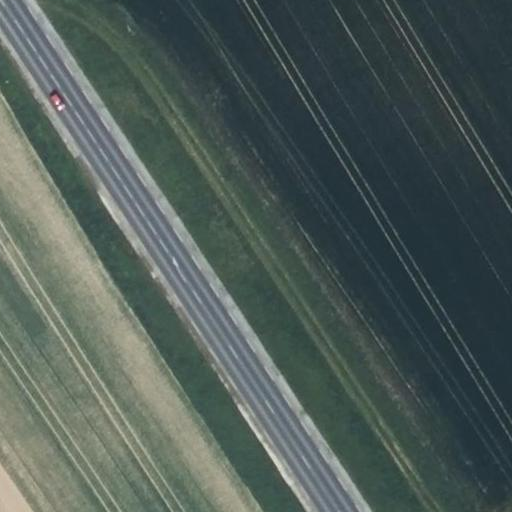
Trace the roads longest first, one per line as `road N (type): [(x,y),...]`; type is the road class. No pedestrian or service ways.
road 1 (track): [(48,0),(113,24),(436,511)]
road 2 (primary): [(340,511),(4,0)]
